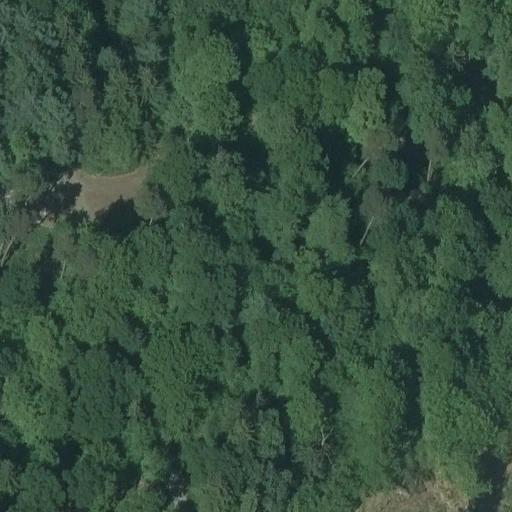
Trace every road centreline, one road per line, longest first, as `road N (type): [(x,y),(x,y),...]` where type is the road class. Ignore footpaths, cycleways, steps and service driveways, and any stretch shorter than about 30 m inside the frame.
road 1 (track): [(511,126),(55,165)]
road 2 (track): [(55,165),(174,511)]
road 3 (track): [(1,0),(55,165)]
